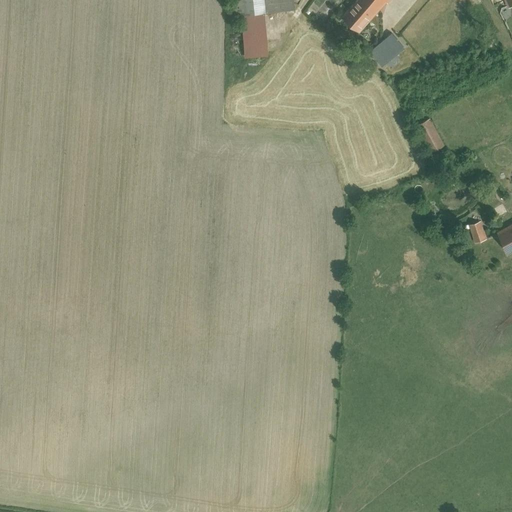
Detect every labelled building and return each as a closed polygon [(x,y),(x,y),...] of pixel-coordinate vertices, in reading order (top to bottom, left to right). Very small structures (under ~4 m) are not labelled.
[(293,0),(235,0),(236,13),(241,13),(244,58),(267,57),(264,13),(294,11),(293,0)] [(384,0),(345,0),(336,12),(359,31),(384,0)] [(447,0),(418,0),(395,32),(371,51),(390,76),(422,64),(408,48),(447,0)] [(476,22),(455,31),(462,46),(483,37),(476,22)] [(429,117),(411,126),(425,155),(443,146),(429,117)] [(490,236),(482,221),(469,227),(477,242),(490,236)] [(511,224),(495,233),(506,253),(511,249),(511,224)]
